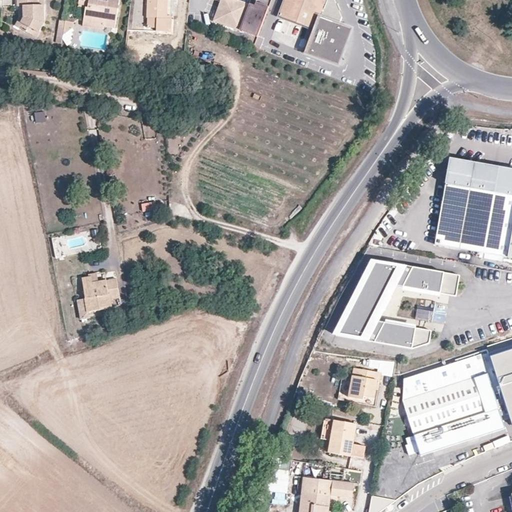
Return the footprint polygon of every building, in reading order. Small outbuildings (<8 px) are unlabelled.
[(44,23),(43,5),(38,5),(37,0),(17,0),(18,6),(21,6),(25,6),(26,18),(20,29),(36,38),(44,23)] [(108,0),(108,1),(98,0),(79,0),(78,6),(85,8),(83,20),(105,23),(104,26),(116,28),(120,0),(108,0)] [(148,0),(148,18),(157,18),(157,34),(173,34),(174,18),(172,19),(169,19),(169,15),(169,3),(169,0),(148,0)] [(249,3),(241,0),(217,0),(219,1),(211,23),(240,31),(249,3)] [(338,67),(351,28),(340,25),(319,16),(325,0),(283,0),(277,16),(278,17),(312,29),(303,52),(303,54),(338,67)] [(335,0),(325,0),(319,16),(340,25),(342,17),(335,0)] [(253,2),(249,3),(240,31),(257,37),(267,9),(269,5),(257,1),(253,2)] [(25,6),(21,6),(21,16),(16,28),(20,29),(26,18),(25,6)] [(73,29),(74,22),(66,20),(64,28),(73,29)] [(83,20),(83,25),(104,29),(104,26),(105,23),(83,20)] [(511,168),(451,158),(436,244),(511,257),(511,168)] [(140,205),(142,213),(156,210),(154,202),(140,205)] [(462,297),(465,276),(379,262),(342,338),(400,347),(435,344),(438,331),(379,322),(397,286),(401,287),(462,297)] [(83,300),(84,311),(108,308),(107,301),(103,281),(89,283),(88,277),(79,278),(83,300)] [(114,280),(103,281),(107,301),(117,300),(114,280)] [(397,286),(379,322),(384,322),(401,287),(397,286)] [(84,311),(83,300),(74,301),(78,321),(86,320),(84,311)] [(447,308),(418,301),(415,317),(443,324),(447,308)] [(511,347),(490,355),(511,422),(511,347)] [(404,399),(422,453),(504,427),(484,365),(481,355),(452,364),(406,379),(404,399)] [(378,381),(380,381),(381,372),(354,367),(349,397),(364,399),(364,396),(374,398),(376,390),(378,381)] [(364,458),(366,446),(353,444),(356,424),(335,420),(329,452),(364,458)] [(354,483),(304,477),(302,493),(330,496),(352,499),(354,483)] [(273,493),(272,505),(287,505),(287,493),(273,493)] [(327,511),(330,496),(302,493),(299,511),(327,511)]
